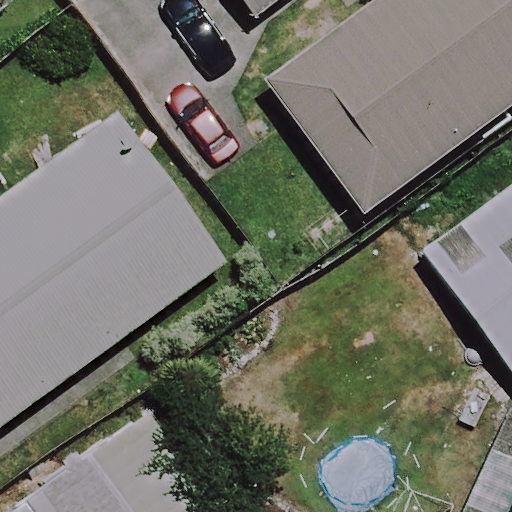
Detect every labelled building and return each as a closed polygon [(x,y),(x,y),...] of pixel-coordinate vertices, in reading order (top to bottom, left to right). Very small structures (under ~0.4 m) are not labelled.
[(278,0),(228,0),(245,24),(278,0)] [(511,100),(511,0),(375,0),(253,91),(350,221),(511,100)] [(0,426),(217,270),(112,125),(0,206),(0,426)] [(511,185),(417,259),(511,382),(511,185)] [(220,511),(146,412),(9,511),(220,511)]
